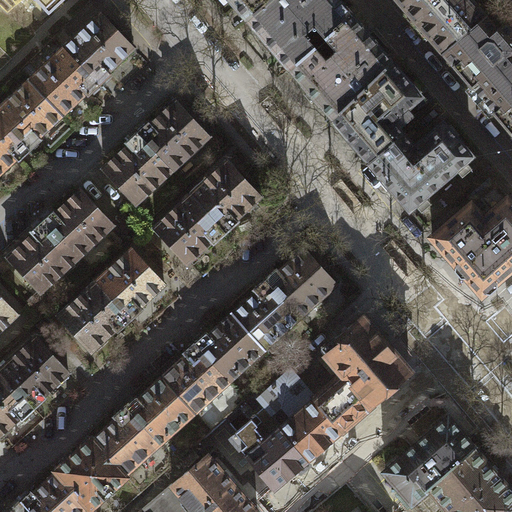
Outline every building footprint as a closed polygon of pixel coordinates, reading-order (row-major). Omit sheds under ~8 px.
[(37,0),(49,13),(62,0),(37,0)] [(229,0),(246,20),(269,0),(229,0)] [(338,0),(269,0),(246,20),(289,69),(352,16),(338,0)] [(486,17),(471,0),(397,0),(409,13),(443,53),(486,17)] [(107,70),(132,47),(99,12),(63,45),(98,83),(109,72),(107,70)] [(391,61),(352,16),(289,69),(332,118),(391,61)] [(496,29),(486,17),(443,53),(482,99),(511,73),(511,30),(504,22),(496,29)] [(28,78),(62,114),(88,89),(90,91),(98,83),(63,45),(28,78)] [(402,132),(393,122),(420,95),(391,61),(332,118),(369,161),(402,132)] [(511,73),(482,99),(511,134),(511,73)] [(38,136),(62,114),(28,78),(0,105),(0,117),(30,148),(40,138),(38,136)] [(208,135),(175,100),(149,124),(147,122),(137,131),(172,169),(208,135)] [(0,172),(19,154),(21,156),(30,148),(0,117),(0,172)] [(402,132),(369,161),(409,207),(472,153),(443,121),(414,146),(402,132)] [(128,144),(103,167),(136,202),(172,169),(137,131),(126,142),(128,144)] [(235,219),(259,196),(227,160),(191,193),(225,231),(237,221),(235,219)] [(511,200),(495,181),(432,235),(455,261),(454,268),(461,275),(467,275),(481,291),(511,264),(511,200)] [(113,224),(81,188),(55,212),(53,210),(42,220),(77,257),(113,224)] [(154,227),(187,262),(213,238),(215,241),(225,231),(191,193),(154,227)] [(33,232),(9,255),(41,290),(77,257),(42,220),(31,230),(33,232)] [(139,306),(163,283),(131,248),(95,281),(129,319),(141,308),(139,306)] [(336,284),(304,248),(277,271),(275,269),(265,278),(299,316),(336,284)] [(256,291),(232,313),(264,348),(299,316),(265,278),(254,289),(256,291)] [(58,315),(91,350),(117,326),(119,328),(129,319),(95,281),(58,315)] [(0,329),(17,313),(0,294),(0,329)] [(264,348),(232,313),(206,336),(204,334),(194,343),(228,381),(264,348)] [(339,340),(325,353),(341,372),(313,396),(341,428),(409,369),(362,314),(336,337),(339,340)] [(43,394),(67,371),(35,336),(0,367),(0,370),(33,407),(45,396),(43,394)] [(185,356),(162,376),(193,411),(228,381),(194,343),(182,353),(185,356)] [(313,396),(290,369),(257,397),(270,412),(281,402),(291,414),(313,396)] [(0,433),(21,414),(23,416),(33,407),(0,370),(0,433)] [(193,411),(162,376),(135,400),(134,398),(125,406),(158,443),(193,411)] [(291,414),(279,425),(307,457),(341,428),(313,396),(291,414)] [(116,418),(92,439),(124,474),(158,443),(125,406),(114,416),(116,418)] [(246,443),(241,448),(274,486),(307,457),(279,425),(265,437),(254,425),(261,420),(256,414),(236,431),(246,443)] [(408,502),(411,499),(474,446),(448,416),(386,469),(400,486),(397,489),(408,502)] [(124,474),(92,439),(90,437),(56,468),(58,470),(89,505),(91,507),(125,476),(124,474)] [(411,499),(422,511),(438,511),(445,506),(450,511),(511,511),(511,489),(474,446),(411,499)] [(207,452),(171,483),(193,507),(197,511),(253,511),(258,508),(207,452)] [(81,511),(89,505),(58,470),(31,494),(29,492),(20,500),(31,511),(81,511)] [(171,483),(139,511),(187,511),(193,507),(171,483)] [(11,511),(10,511),(31,511),(20,500),(10,509),(11,511)]
